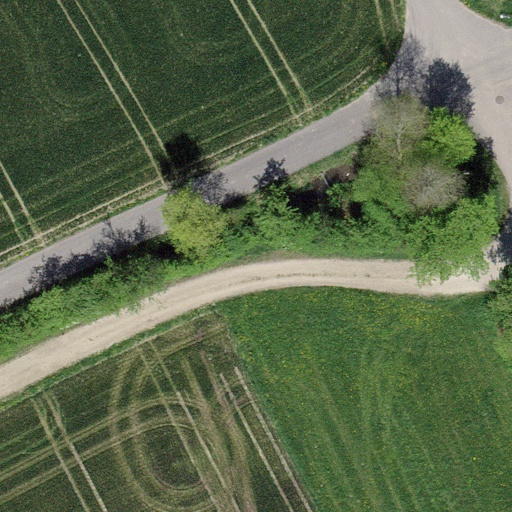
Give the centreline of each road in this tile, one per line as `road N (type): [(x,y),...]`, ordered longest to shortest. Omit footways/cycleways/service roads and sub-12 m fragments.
road 1 (track): [(0,392),(219,287),(298,272),(395,280),(511,256)]
road 2 (track): [(469,84),(383,113),(0,285)]
